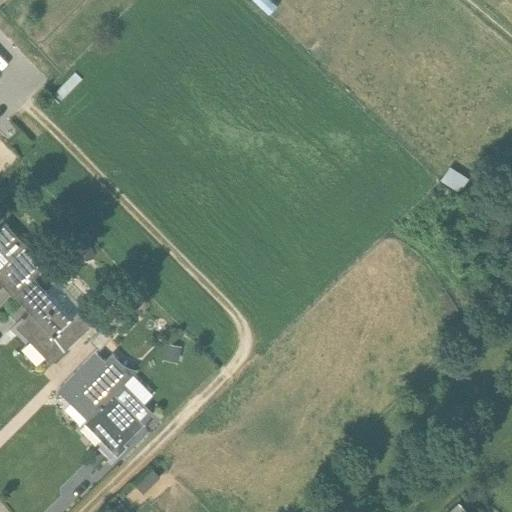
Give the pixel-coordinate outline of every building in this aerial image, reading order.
[(0,279),(14,294),(32,276),(45,265),(5,223),(0,227),(0,279)] [(91,242),(74,244),(77,261),(94,259),(91,242)] [(51,362),(90,326),(78,313),(72,319),(32,276),(14,294),(36,318),(22,331),(51,362)] [(125,289),(117,297),(124,304),(132,296),(125,289)] [(121,309),(92,341),(100,349),(119,329),(124,333),(134,322),(121,309)] [(162,359),(178,363),(182,346),(166,342),(162,359)] [(58,389),(88,419),(123,384),(139,369),(132,367),(130,367),(126,365),(123,363),(118,359),(113,354),(106,362),(95,351),(58,389)] [(88,419),(84,422),(118,456),(127,447),(124,444),(154,415),(123,384),(88,419)] [(119,511),(126,511),(131,509),(126,502),(117,508),(119,511)] [(466,511),(458,502),(447,511),(466,511)]
